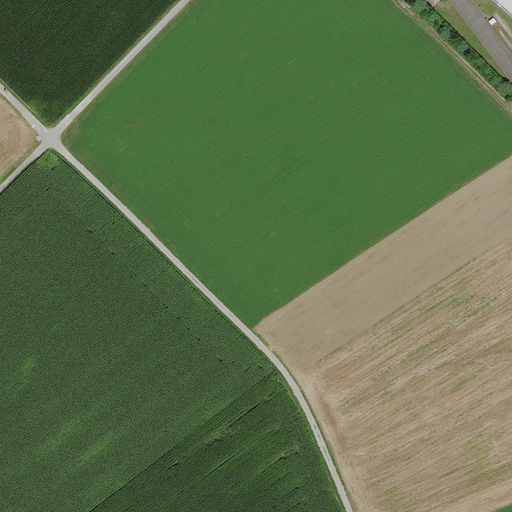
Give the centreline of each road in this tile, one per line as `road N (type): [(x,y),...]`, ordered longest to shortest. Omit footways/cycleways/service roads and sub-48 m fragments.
road 1 (track): [(47,135),(279,358),(347,511)]
road 2 (track): [(183,0),(47,135)]
road 3 (track): [(401,0),(511,110)]
